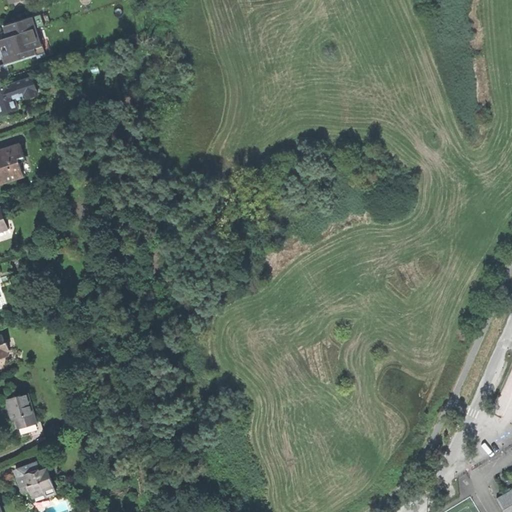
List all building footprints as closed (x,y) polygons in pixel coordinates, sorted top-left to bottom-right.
[(0,45),(2,52),(7,65),(37,56),(35,49),(43,47),(34,18),(5,27),(8,38),(0,40),(0,45)] [(0,114),(17,108),(15,99),(24,95),(26,100),(34,97),(36,93),(36,89),(32,78),(16,84),(0,89),(0,114)] [(0,182),(7,181),(6,179),(13,177),(14,178),(24,175),(20,163),(19,158),(25,156),(21,144),(0,151),(0,166),(1,169),(0,169),(0,182)] [(0,232),(8,230),(2,209),(0,209),(0,232)] [(0,358),(10,354),(8,350),(10,349),(7,340),(5,341),(2,334),(0,334),(0,358)] [(28,393),(7,400),(11,414),(14,413),(16,419),(19,429),(37,423),(28,393)] [(38,428),(37,423),(19,429),(21,434),(38,428)] [(44,458),(17,468),(18,478),(23,492),(30,490),(33,497),(45,492),(46,496),(56,491),(44,458)] [(504,511),(511,511),(511,490),(507,494),(497,499),(504,511)]
